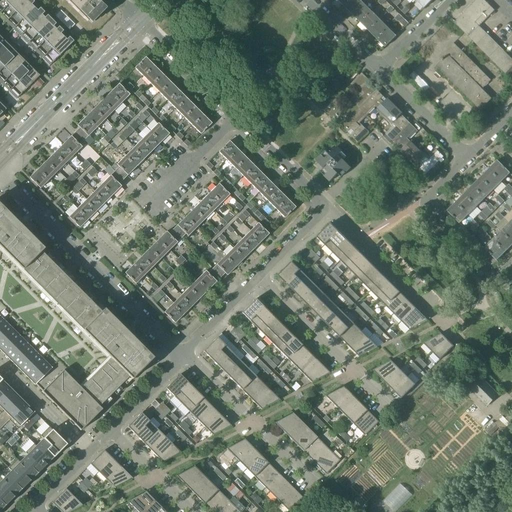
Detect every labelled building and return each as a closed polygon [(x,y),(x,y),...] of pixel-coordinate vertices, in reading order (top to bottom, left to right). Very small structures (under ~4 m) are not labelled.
[(0,0),(0,10),(1,12),(12,0),(0,0)] [(12,0),(1,12),(8,19),(27,0),(12,0)] [(27,0),(8,19),(16,26),(36,6),(29,0),(27,0)] [(64,0),(84,19),(87,22),(88,21),(87,21),(87,20),(102,6),(103,5),(98,0),(64,0)] [(347,0),(342,5),(350,13),(362,2),(359,0),(347,0)] [(414,0),(423,9),(432,0),(414,0)] [(455,25),(468,37),(479,27),(479,26),(494,11),(483,0),(480,0),(475,5),(474,5),(475,6),(469,11),(468,12),(463,17),(462,18),(456,24),(455,25)] [(350,13),(359,22),(370,10),(362,2),(350,13)] [(16,26),(23,33),(43,13),(36,6),(16,26)] [(359,22),(367,30),(378,18),(370,10),(359,22)] [(23,33),(30,41),(50,21),(43,13),(23,33)] [(367,30),(375,38),(386,27),(378,18),(367,30)] [(30,41),(38,48),(57,28),(50,21),(30,41)] [(386,27),(375,38),(385,48),(396,36),(386,27)] [(468,37),(472,42),(483,31),(479,27),(468,37)] [(38,48),(45,55),(65,35),(57,28),(38,48)] [(472,42),(477,46),(487,35),(483,31),(472,42)] [(65,35),(45,55),(52,63),(72,43),(65,35)] [(477,46),(481,50),(492,39),(487,35),(477,46)] [(481,50),(489,58),(499,47),(492,39),(481,50)] [(0,42),(0,56),(10,47),(2,40),(0,42)] [(437,66),(465,95),(480,110),(490,100),(481,90),(490,81),(461,52),(461,51),(453,43),(439,58),(442,61),(437,66)] [(0,56),(0,71),(17,54),(10,47),(0,56)] [(489,58),(493,62),(504,52),(499,47),(489,58)] [(493,62),(497,66),(508,55),(504,52),(493,62)] [(0,71),(0,77),(4,81),(24,61),(17,54),(0,71)] [(497,66),(506,75),(511,68),(511,59),(508,55),(497,66)] [(134,68),(142,76),(153,65),(145,58),(134,68)] [(4,81),(11,89),(31,69),(24,61),(4,81)] [(142,76),(150,84),(161,74),(153,65),(142,76)] [(31,69),(11,89),(19,96),(39,76),(31,69)] [(352,101),(359,108),(373,95),(377,91),(371,85),(368,88),(365,85),(369,81),(362,73),(350,85),(358,92),(359,90),(361,92),(352,101)] [(150,84),(158,92),(169,82),(161,74),(150,84)] [(39,88),(43,83),(39,79),(34,84),(39,88)] [(158,92),(166,100),(177,90),(169,82),(158,92)] [(118,84),(111,92),(122,102),(129,95),(118,84)] [(166,100),(174,109),(185,98),(177,90),(166,100)] [(376,110),(384,118),(395,107),(387,99),(383,103),(380,99),(383,97),(377,91),(373,95),(359,108),(366,116),(376,107),(377,108),(376,110)] [(111,92),(103,100),(113,111),(122,102),(111,92)] [(174,109),(183,117),(194,106),(185,98),(174,109)] [(336,120),(341,126),(359,108),(352,101),(343,110),(341,108),(343,107),(335,99),(324,111),(331,118),(335,114),(339,117),(336,120)] [(103,100),(94,108),(105,119),(113,111),(103,100)] [(183,117),(191,125),(202,114),(194,106),(183,117)] [(385,134),(393,141),(410,124),(404,118),(401,121),(398,118),(402,114),(395,107),(384,118),(391,125),(392,123),(394,125),(385,134)] [(94,108),(86,116),(97,127),(105,119),(94,108)] [(358,125),(366,116),(359,108),(341,126),(347,132),(350,129),(354,132),(350,136),(357,144),(368,132),(361,125),(359,127),(358,125)] [(202,114),(191,125),(200,134),(211,124),(202,114)] [(77,126),(79,128),(88,136),(97,127),(86,116),(77,126)] [(158,123),(150,131),(161,142),(168,134),(158,123)] [(401,151),(408,158),(419,148),(412,140),(410,142),(408,140),(417,131),(410,124),(393,141),(399,147),(402,144),(405,147),(401,151)] [(79,128),(75,132),(83,141),(87,137),(88,136),(79,128)] [(150,131),(142,139),(153,150),(161,142),(150,131)] [(75,132),(71,136),(79,145),(83,141),(75,132)] [(71,136),(63,144),(74,155),(81,147),(79,145),(71,136)] [(142,139),(134,147),(145,158),(153,150),(142,139)] [(88,145),(87,145),(83,141),(79,145),(81,147),(86,152),(91,148),(88,145)] [(218,152),(226,160),(237,149),(229,142),(218,152)] [(63,144),(55,152),(66,163),(74,155),(63,144)] [(134,147),(126,156),(136,166),(145,158),(134,147)] [(329,155),(326,151),(316,161),(323,169),(320,172),(330,182),(337,174),(341,178),(350,168),(343,160),(346,157),(336,147),(329,155)] [(419,148),(408,158),(415,166),(419,162),(423,166),(420,168),(425,174),(443,157),(436,150),(427,159),(425,157),(427,155),(419,148)] [(226,160),(233,167),(244,157),(237,149),(226,160)] [(55,152),(47,160),(57,171),(66,163),(55,152)] [(126,156),(116,165),(127,176),(136,166),(126,156)] [(233,167),(242,176),(253,166),(244,157),(233,167)] [(47,160),(38,169),(49,179),(57,171),(47,160)] [(497,161),(488,169),(501,182),(510,173),(497,161)] [(114,164),(111,168),(123,180),(127,176),(116,165),(114,164)] [(104,170),(110,176),(118,184),(123,180),(111,168),(108,166),(104,170)] [(242,176),(250,184),(261,174),(253,166),(242,176)] [(49,179),(38,169),(29,178),(40,189),(49,179)] [(488,169),(480,178),(493,190),(501,182),(488,169)] [(250,184),(258,193),(269,182),(261,174),(250,184)] [(110,176),(102,183),(113,194),(121,187),(118,184),(110,176)] [(480,178),(472,186),(484,199),(493,190),(480,178)] [(83,186),(78,182),(73,187),(78,191),(83,186)] [(258,193),(267,201),(278,190),(269,182),(258,193)] [(102,183),(94,192),(105,202),(113,194),(102,183)] [(218,184),(211,191),(222,202),(229,195),(218,184)] [(503,190),(507,193),(511,188),(508,185),(503,190)] [(472,186),(463,194),(476,207),(484,199),(472,186)] [(267,201),(275,209),(286,198),(278,190),(267,201)] [(211,191),(203,200),(213,210),(222,202),(211,191)] [(94,192),(86,200),(97,211),(105,202),(94,192)] [(463,194),(455,202),(468,215),(476,207),(463,194)] [(495,198),(501,204),(504,201),(498,195),(495,198)] [(286,198),(275,209),(284,218),(295,208),(286,198)] [(86,200),(78,208),(89,219),(97,211),(86,200)] [(203,200),(194,208),(205,219),(213,210),(203,200)] [(468,215),(455,202),(446,211),(459,224),(468,215)] [(486,207),(492,212),(495,209),(490,204),(486,207)] [(511,209),(506,204),(503,207),(509,213),(511,209)] [(0,350),(1,351),(0,351),(1,352),(3,354),(8,359),(10,361),(11,361),(16,367),(18,369),(23,374),(26,377),(31,382),(33,384),(34,385),(35,384),(42,391),(41,392),(53,403),(56,400),(60,403),(56,407),(70,421),(74,417),(77,421),(74,424),(80,431),(102,409),(99,407),(105,400),(108,403),(112,399),(109,396),(115,390),(118,393),(122,389),(119,386),(125,380),(128,383),(153,358),(146,352),(142,355),(139,352),(143,348),(130,336),(131,334),(125,328),(124,329),(104,309),(101,312),(97,309),(100,306),(93,299),(91,302),(87,298),(90,295),(83,289),(80,292),(77,288),(80,285),(73,278),(69,282),(66,278),(69,275),(63,268),(60,271),(56,267),(59,265),(53,258),(50,261),(46,257),(49,255),(23,229),(25,228),(18,221),(17,223),(5,210),(1,214),(0,212),(0,207),(1,207),(0,205),(0,350)] [(89,219),(78,208),(68,217),(79,228),(89,219)] [(194,208),(186,216),(197,227),(205,219),(194,208)] [(478,215),(484,221),(487,218),(481,212),(478,215)] [(498,212),(495,215),(501,221),(504,218),(498,212)] [(186,216),(177,226),(187,236),(197,227),(186,216)] [(470,223),(476,229),(479,226),(473,220),(470,223)] [(490,220),(487,223),(493,229),(496,226),(490,220)] [(257,223),(250,231),(261,242),(268,234),(257,223)] [(511,226),(509,223),(501,231),(511,242),(511,226)] [(317,237),(325,245),(339,232),(331,224),(317,237)] [(177,226),(172,230),(181,238),(184,240),(187,236),(177,226)] [(478,232),(482,235),(484,238),(487,235),(481,229),(478,232)] [(172,230),(168,234),(177,243),(181,238),(172,230)] [(250,231),(242,239),(252,250),(261,242),(250,231)] [(511,242),(501,231),(492,240),(505,252),(511,245),(511,242)] [(166,232),(158,240),(169,250),(177,243),(168,234),(166,232)] [(325,245),(332,253),(346,239),(339,232),(325,245)] [(242,239),(233,247),(244,258),(252,250),(242,239)] [(332,253),(340,261),(354,247),(346,239),(332,253)] [(158,240),(150,248),(161,258),(169,250),(158,240)] [(505,252),(492,240),(483,248),(496,261),(505,252)] [(233,247),(225,256),(236,266),(244,258),(233,247)] [(340,261),(348,268),(362,254),(354,247),(340,261)] [(150,248),(142,256),(153,267),(161,258),(150,248)] [(311,250),(307,254),(311,259),(316,254),(311,250)] [(302,259),(307,263),(311,259),(307,254),(302,259)] [(316,254),(311,259),(315,263),(320,258),(316,254)] [(348,268),(355,276),(369,262),(362,254),(348,268)] [(142,256),(134,264),(144,275),(153,267),(142,256)] [(225,256),(216,265),(225,273),(227,276),(236,266),(225,256)] [(311,259),(307,263),(311,267),(315,263),(311,259)] [(278,276),(286,284),(300,270),(292,262),(278,276)] [(320,265),(326,271),(329,268),(323,262),(320,265)] [(355,276),(363,283),(377,270),(369,262),(355,276)] [(144,275),(134,264),(124,273),(135,284),(144,275)] [(216,265),(212,269),(220,278),(225,273),(216,265)] [(324,273),(318,267),(315,271),(320,276),(324,273)] [(212,269),(207,273),(216,282),(220,278),(212,269)] [(286,284),(294,291),(308,278),(300,270),(286,284)] [(363,283),(371,291),(384,277),(377,270),(363,283)] [(205,271),(198,279),(208,289),(216,282),(207,273),(205,271)] [(330,275),(335,281),(339,277),(333,272),(330,275)] [(324,280),(330,286),(333,283),(327,277),(324,280)] [(339,277),(335,281),(341,286),(344,283),(339,277)] [(371,291),(378,299),(392,285),(384,277),(371,291)] [(294,291),(302,299),(315,285),(308,278),(294,291)] [(198,279),(189,287),(200,298),(208,289),(198,279)] [(333,283),(330,286),(336,291),(339,288),(333,283)] [(302,299),(309,307),(323,293),(315,285),(302,299)] [(378,299),(386,306),(400,293),(392,285),(378,299)] [(189,287),(181,295),(192,306),(200,298),(189,287)] [(345,290),(351,296),(354,293),(348,287),(345,290)] [(340,295),(345,301),(348,298),(343,292),(340,295)] [(309,307),(317,314),(331,301),(323,293),(309,307)] [(354,293),(351,296),(356,301),(359,298),(354,293)] [(386,306),(393,314),(407,300),(400,293),(386,306)] [(181,295),(173,303),(184,314),(192,306),(181,295)] [(348,298),(345,301),(351,307),(354,304),(348,298)] [(241,313),(249,321),(263,307),(255,299),(241,313)] [(393,314),(401,322),(415,308),(407,300),(393,314)] [(317,314),(324,322),(338,308),(331,301),(317,314)] [(360,305),(366,311),(369,308),(363,302),(360,305)] [(184,314),(173,303),(169,307),(164,313),(174,323),(184,314)] [(249,321),(257,329),(271,315),(263,307),(249,321)] [(324,322),(332,330),(346,316),(338,308),(324,322)] [(355,311),(361,316),(364,313),(358,308),(355,311)] [(369,308),(366,311),(372,317),(375,314),(369,308)] [(415,308),(401,322),(410,330),(427,321),(428,320),(415,308)] [(364,313),(361,316),(366,322),(369,319),(364,313)] [(257,329),(264,336),(278,322),(271,315),(257,329)] [(332,330),(340,337),(354,323),(346,316),(332,330)] [(264,336),(272,344),(286,330),(278,322),(264,336)] [(340,337),(347,345),(361,331),(354,323),(340,337)] [(230,333),(232,331),(234,329),(230,324),(226,329),(230,333)] [(232,331),(236,334),(240,330),(236,326),(234,329),(232,331)] [(240,330),(236,334),(241,339),(245,335),(240,330)] [(272,344),(280,352),(293,338),(286,330),(272,344)] [(228,335),(231,339),(236,334),(232,331),(230,333),(228,335)] [(347,345),(355,353),(369,339),(361,331),(347,345)] [(236,334),(231,339),(236,344),(241,339),(236,334)] [(423,344),(432,352),(446,338),(441,334),(440,334),(424,343),(423,344)] [(203,352),(211,360),(224,346),(216,338),(203,352)] [(280,352),(287,359),(301,345),(293,338),(280,352)] [(446,338),(432,352),(440,360),(453,346),(446,338)] [(369,339),(355,353),(360,357),(377,348),(377,347),(369,339)] [(246,343),(252,349),(255,345),(249,340),(246,343)] [(241,348),(247,354),(250,351),(244,345),(241,348)] [(255,345),(252,349),(258,354),(261,351),(255,345)] [(287,359),(295,367),(309,353),(301,345),(287,359)] [(211,360),(218,367),(232,353),(224,346),(211,360)] [(250,351),(247,354),(252,360),(256,356),(250,351)] [(218,367),(226,375),(240,361),(232,353),(218,367)] [(295,367),(303,374),(316,361),(309,353),(295,367)] [(262,358),(267,364),(271,361),(265,355),(262,358)] [(256,364),(262,369),(265,366),(260,360),(256,364)] [(226,375),(234,382),(247,369),(240,361),(226,375)] [(271,361),(267,364),(273,369),(276,366),(271,361)] [(316,361),(303,374),(311,383),(312,383),(328,373),(329,374),(329,373),(316,361)] [(373,370),(386,383),(399,369),(391,361),(390,361),(374,370),(373,370)] [(265,366),(262,369),(268,375),(271,372),(265,366)] [(234,382),(241,390),(255,376),(247,369),(234,382)] [(386,383),(393,391),(407,377),(399,369),(386,383)] [(165,389),(173,397),(187,383),(179,375),(165,389)] [(241,390),(249,398),(263,384),(255,376),(241,390)] [(407,377),(393,391),(401,399),(415,385),(407,377)] [(468,388),(487,406),(498,395),(479,377),(468,388)] [(0,396),(9,387),(8,386),(9,386),(6,384),(1,379),(0,380),(0,396)] [(173,397),(181,404),(195,390),(187,383),(173,397)] [(249,398),(256,405),(270,391),(263,384),(249,398)] [(0,396),(0,412),(17,395),(13,391),(11,388),(11,389),(9,387),(0,396)] [(325,396),(337,409),(351,395),(342,387),(325,396)] [(181,404),(189,412),(203,398),(195,390),(181,404)] [(270,391),(256,405),(261,410),(262,409),(261,409),(278,400),(278,401),(279,400),(270,391)] [(8,420),(9,420),(26,404),(25,403),(25,402),(22,400),(17,395),(0,412),(0,413),(3,411),(10,418),(8,420)] [(337,409),(345,416),(358,403),(351,395),(337,409)] [(189,412),(196,419),(210,406),(203,398),(189,412)] [(154,400),(150,404),(155,409),(157,407),(159,405),(154,400)] [(345,416),(352,424),(366,410),(358,403),(345,416)] [(26,404),(9,420),(17,429),(34,412),(29,407),(27,405),(26,404)] [(164,406),(160,410),(166,416),(170,411),(164,406)] [(196,419),(204,427),(218,413),(210,406),(196,419)] [(160,410),(156,414),(161,420),(166,416),(160,410)] [(366,410),(352,424),(364,436),(378,422),(366,410)] [(127,427),(135,435),(149,421),(141,413),(127,427)] [(169,416),(174,422),(178,419),(172,413),(169,416)] [(218,413),(204,427),(213,436),(213,435),(230,426),(218,413)] [(274,423),(287,436),(301,422),(292,413),(292,414),(275,423),(274,423)] [(172,424),(167,419),(163,422),(169,428),(172,424)] [(319,419),(315,423),(321,428),(324,425),(319,419)] [(135,435),(143,443),(156,429),(149,421),(135,435)] [(287,436),(295,443),(308,430),(301,422),(287,436)] [(40,436),(58,453),(66,444),(64,442),(61,439),(49,427),(40,436)] [(143,443),(150,450),(164,437),(156,429),(143,443)] [(295,443),(302,451),(316,437),(308,430),(295,443)] [(29,440),(50,461),(51,460),(53,458),(58,453),(40,436),(43,439),(36,446),(29,440)] [(150,450),(158,458),(172,444),(164,437),(150,450)] [(302,451),(314,463),(328,449),(316,437),(302,451)] [(226,449),(238,461),(252,448),(244,439),(243,440),(227,449),(226,449)] [(21,448),(42,469),(46,464),(47,465),(49,462),(50,461),(29,440),(21,448)] [(172,444),(158,458),(163,463),(163,462),(180,453),(172,444)] [(16,460),(34,477),(35,476),(37,474),(37,473),(42,469),(21,448),(25,452),(25,453),(27,455),(19,462),(17,459),(16,460)] [(238,461),(246,469),(260,455),(252,448),(238,461)] [(328,449),(314,463),(325,474),(339,461),(328,449)] [(90,464),(98,472),(112,458),(104,451),(90,464)] [(246,469),(254,477),(267,463),(260,455),(246,469)] [(98,472),(105,480),(119,466),(112,458),(98,472)] [(8,468),(26,485),(30,481),(33,478),(34,477),(16,460),(8,468)] [(254,477),(265,488),(279,474),(267,463),(254,477)] [(119,466),(105,480),(114,489),(115,488),(114,488),(131,479),(132,479),(119,466)] [(176,476),(188,488),(202,475),(194,466),(193,466),(193,467),(176,476),(176,475),(176,476)] [(3,479),(18,493),(19,492),(21,490),(26,485),(8,468),(11,471),(3,479)] [(220,472),(217,475),(222,481),(226,478),(220,472)] [(265,488),(276,500),(290,486),(279,474),(265,488)] [(188,488),(196,496),(210,482),(202,475),(188,488)] [(236,499),(242,494),(229,478),(223,483),(236,499)] [(0,491),(10,501),(14,497),(17,494),(18,493),(3,479),(0,481),(0,491)] [(196,496),(204,504),(218,490),(210,482),(196,496)] [(290,486),(276,500),(288,511),(302,498),(290,486)] [(51,503),(59,511),(73,497),(65,489),(51,503)] [(204,504),(211,511),(218,511),(229,501),(218,490),(204,504)] [(0,507),(1,509),(3,508),(5,506),(10,501),(0,491),(0,507)] [(127,502),(137,511),(141,511),(154,500),(145,492),(128,502),(128,501),(127,502)] [(238,500),(245,507),(251,502),(243,494),(238,500)] [(73,497),(59,511),(60,511),(69,511),(81,506),(82,506),(73,497)] [(241,511),(245,507),(232,497),(229,501),(241,511)] [(141,511),(157,511),(161,508),(154,500),(141,511)] [(218,511),(239,511),(229,501),(218,511)]
